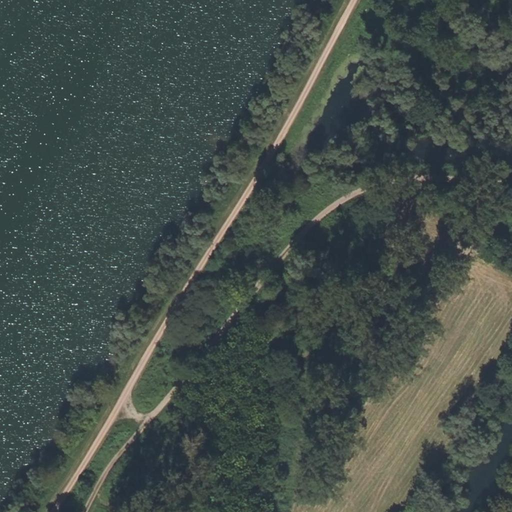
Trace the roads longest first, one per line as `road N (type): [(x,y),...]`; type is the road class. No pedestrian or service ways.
road 1 (track): [(147,421),(295,239),(349,194),(389,180),(511,182)]
road 2 (track): [(354,0),(121,404)]
road 3 (track): [(121,404),(54,511)]
